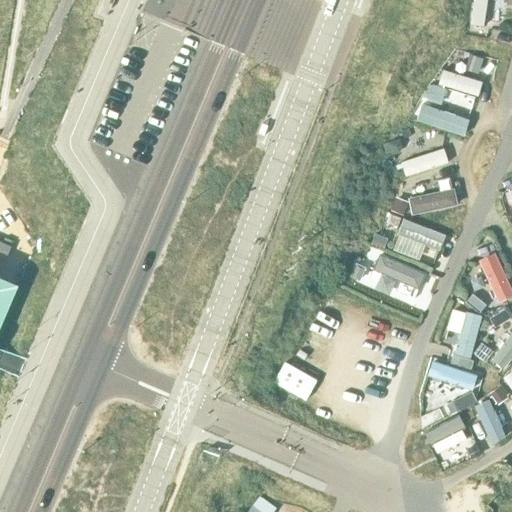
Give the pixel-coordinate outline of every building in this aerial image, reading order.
[(470,54),(467,65),(480,70),(484,58),(470,54)] [(432,85),(428,101),(441,105),(446,89),(432,85)] [(400,139),(387,143),(391,155),(399,153),(402,146),(400,139)] [(404,171),(448,165),(446,149),(402,155),(404,171)] [(451,177),(430,182),(432,190),(409,196),(414,213),(458,202),(451,177)] [(396,198),(391,211),(404,215),(408,203),(396,198)] [(390,214),(386,223),(397,227),(401,218),(390,214)] [(426,260),(432,247),(439,250),(446,234),(405,216),(392,246),(426,260)] [(375,234),(371,245),(384,249),(388,239),(375,234)] [(381,250),(373,267),(419,288),(427,271),(381,250)] [(511,284),(495,250),(479,258),(500,301),(511,294),(511,284)] [(356,264),(350,277),(360,282),(366,268),(356,264)] [(0,344),(23,287),(0,277),(0,344)] [(496,301),(485,308),(490,316),(501,308),(496,301)] [(456,331),(449,361),(469,366),(483,314),(453,306),(447,329),(456,331)] [(505,309),(489,319),(495,328),(511,318),(505,309)] [(511,330),(491,357),(504,367),(511,356),(511,330)] [(433,357),(427,373),(474,388),(479,373),(433,357)] [(285,362),(274,382),(305,400),(317,380),(285,362)] [(500,387),(490,394),(498,405),(508,397),(500,387)] [(451,411),(477,403),(473,391),(447,399),(451,411)] [(491,441),(506,436),(491,396),(476,402),(491,441)] [(471,411),(463,414),(466,421),(474,417),(471,411)] [(469,437),(459,413),(425,429),(435,452),(469,437)] [(476,444),(466,449),(472,460),(481,455),(476,444)] [(272,511),(276,505),(258,494),(248,511),(272,511)]
